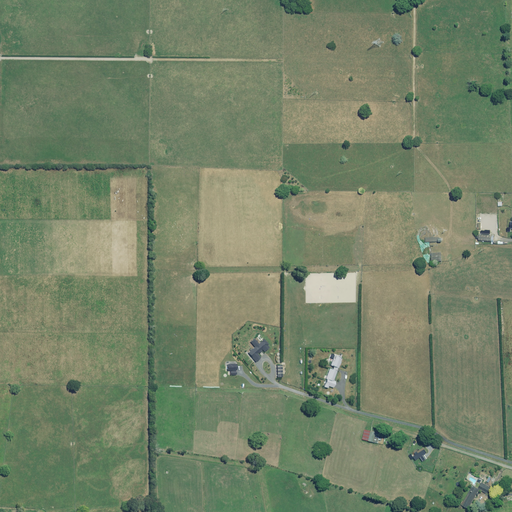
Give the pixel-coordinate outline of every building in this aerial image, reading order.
[(479,241),(483,241),(483,242),(484,243),(484,241),(494,242),(494,235),(479,234),(479,241)] [(442,261),(441,252),(431,253),(432,257),(433,257),(433,262),(442,261)] [(269,344),(264,339),(258,344),(254,338),(249,343),(254,348),(248,353),(255,362),(261,357),(258,354),(263,350),(264,351),(269,347),(267,345),(269,344)] [(337,371),(336,371),(338,368),(339,368),(341,361),(339,361),(341,356),(336,355),(333,362),(332,361),(331,365),(334,366),(332,369),(330,368),(326,379),(327,379),(324,387),(328,388),(329,386),(333,387),(335,381),(333,381),(337,371)] [(491,488),(482,483),(479,489),(488,494),(491,488)] [(469,509),(477,495),(479,496),(480,494),(478,493),(480,490),(473,486),(462,506),(469,509)]
